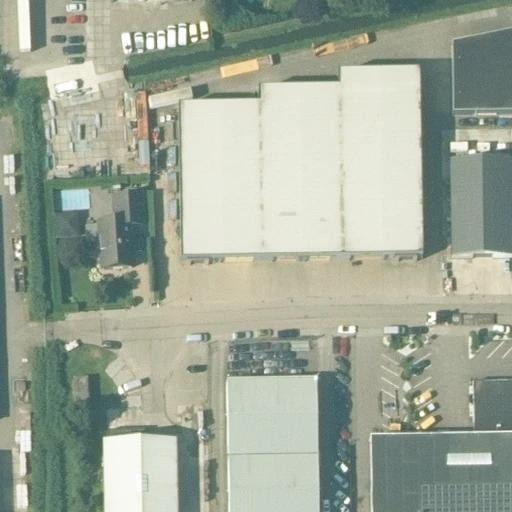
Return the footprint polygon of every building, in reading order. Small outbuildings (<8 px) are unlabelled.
[(511,34),(451,47),(452,117),(511,116),(511,34)] [(207,267),(207,265),(393,262),(393,264),(397,264),(397,262),(411,261),(411,263),(415,263),(415,261),(421,261),(421,242),(427,231),(421,231),(417,75),(336,77),(336,92),(256,94),(256,110),(176,111),(179,236),(173,236),(179,247),(179,266),(185,266),(185,268),(189,268),(189,266),(203,266),(203,268),(207,267)] [(450,163),(451,261),(511,259),(511,255),(511,162),(450,163)] [(130,271),(128,229),(142,228),(140,199),(111,201),(113,225),(97,226),(100,273),(130,271)] [(54,219),(56,241),(78,239),(76,217),(54,219)] [(227,461),(272,460),(316,459),(315,383),(291,383),(271,379),(251,384),(225,384),(227,461)] [(73,381),(74,405),(88,404),(86,380),(73,381)] [(473,440),(402,441),(369,441),(370,511),(511,511),(511,384),(472,385),(473,440)] [(175,511),(174,442),(143,443),(143,441),(138,433),(107,433),(107,443),(102,443),(103,511),(175,511)] [(272,460),(272,511),(317,511),(316,459),(272,460)] [(272,511),(272,460),(227,461),(227,511),(272,511)]
